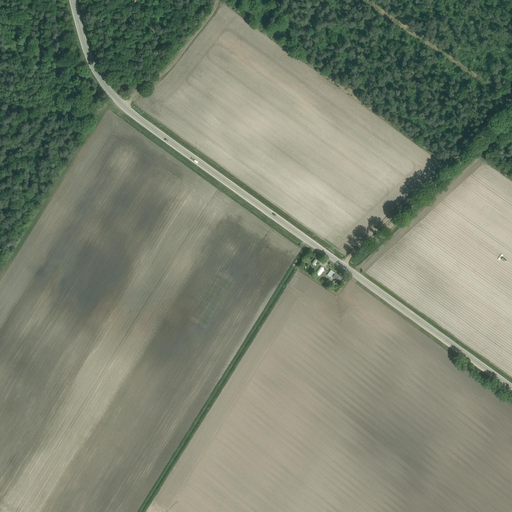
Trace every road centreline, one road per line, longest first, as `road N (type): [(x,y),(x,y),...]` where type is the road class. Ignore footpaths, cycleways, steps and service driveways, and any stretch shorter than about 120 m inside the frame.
road 1 (tertiary): [(511,390),(125,107),(92,64),(72,0)]
road 2 (track): [(511,101),(342,266)]
road 3 (track): [(511,101),(369,0)]
road 4 (track): [(219,0),(125,107)]
